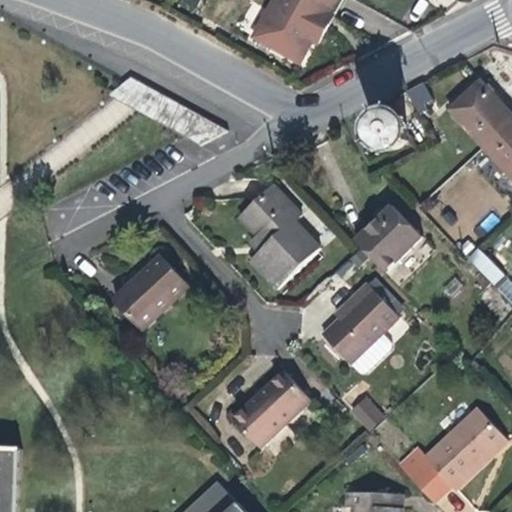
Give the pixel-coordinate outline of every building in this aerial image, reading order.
[(328,30),(335,16),(330,13),(337,0),(277,0),(256,37),(302,63),(314,41),(320,44),(328,30)] [(230,131),(133,77),(125,83),(117,90),(110,95),(184,137),(202,147),(230,131)] [(511,111),(500,98),(484,80),(452,110),(486,147),(511,122),(511,111)] [(420,112),(435,100),(419,82),(405,94),(420,112)] [(393,132),(394,129),(394,127),(393,123),(391,120),(388,117),(386,114),(382,113),(379,112),(377,113),(374,113),(373,114),(369,116),(367,118),(365,122),(363,127),(363,129),(364,132),(365,135),(366,137),(369,140),(378,143),(381,143),(383,143),(386,141),(388,140),(390,137),(392,135),(393,132)] [(511,122),(486,147),(511,175),(511,122)] [(280,290),(323,249),(299,222),(305,217),(276,186),(257,203),(242,217),(259,236),(268,246),(261,252),(253,261),(280,290)] [(389,273),(426,238),(396,207),(376,225),(359,241),(389,273)] [(268,246),(259,236),(252,242),(261,252),(268,246)] [(475,247),(469,241),(459,249),(465,256),(475,247)] [(507,276),(481,249),(470,259),(496,285),(507,276)] [(369,257),(362,250),(353,259),(359,266),(369,257)] [(144,331),(192,286),(164,256),(153,266),(154,268),(148,274),(144,277),(143,275),(116,301),(144,331)] [(511,280),(507,276),(496,285),(511,301),(511,280)] [(352,366),(403,318),(370,284),(359,294),(363,299),(342,319),(325,335),(352,366)] [(342,319),(363,299),(359,294),(345,307),(338,315),(342,319)] [(262,449),(314,401),(286,371),(270,386),(235,418),(262,449)] [(350,410),(370,432),(386,416),(366,395),(350,410)] [(468,481),(510,442),(480,409),(428,458),(458,491),(468,481)] [(357,439),(341,454),(349,464),(366,449),(357,439)] [(0,511),(21,511),(24,449),(0,447),(0,511)] [(248,511),(240,503),(240,504),(219,482),(187,511),(248,511)] [(404,511),(404,508),(394,508),(395,495),(349,492),(349,508),(356,509),(356,511),(404,511)]
